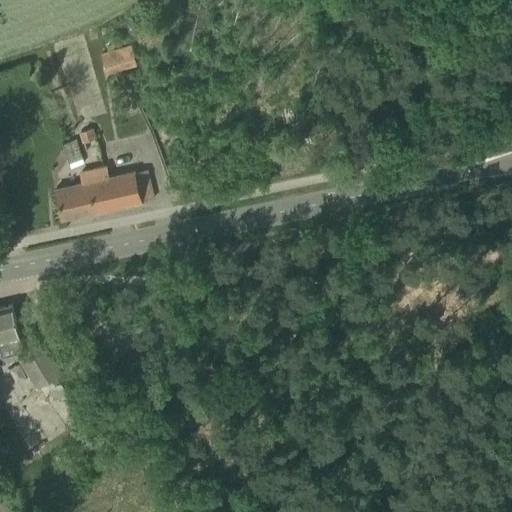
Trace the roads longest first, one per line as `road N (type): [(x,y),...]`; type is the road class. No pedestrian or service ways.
road 1 (tertiary): [(0,273),(511,161)]
road 2 (track): [(0,224),(22,287),(189,511)]
